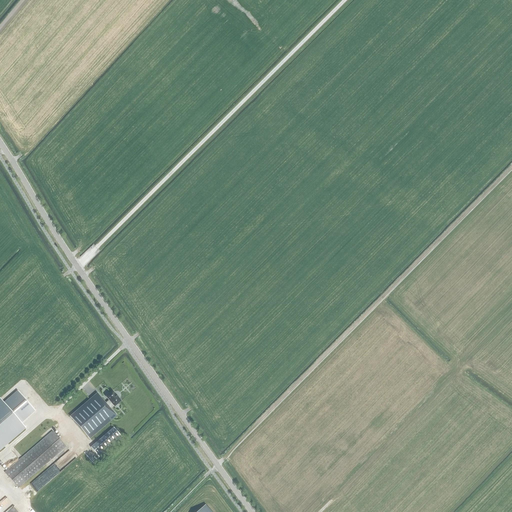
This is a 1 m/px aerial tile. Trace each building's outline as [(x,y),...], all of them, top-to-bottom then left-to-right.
[(0,448),(6,444),(25,427),(22,424),(21,423),(35,411),(17,391),(4,403),(0,398),(0,448)] [(105,403),(110,409),(114,406),(120,401),(118,398),(115,395),(112,392),(109,394),(108,393),(105,395),(106,396),(106,397),(109,400),(105,403)] [(94,395),(70,416),(89,439),(113,418),(112,416),(113,415),(114,414),(110,409),(105,403),(99,395),(96,397),(94,395)] [(121,438),(113,428),(90,448),(99,457),(121,438)] [(17,489),(65,448),(52,433),(42,441),(22,458),(4,474),(17,489)] [(20,511),(1,489),(0,489),(0,511),(20,511)]
